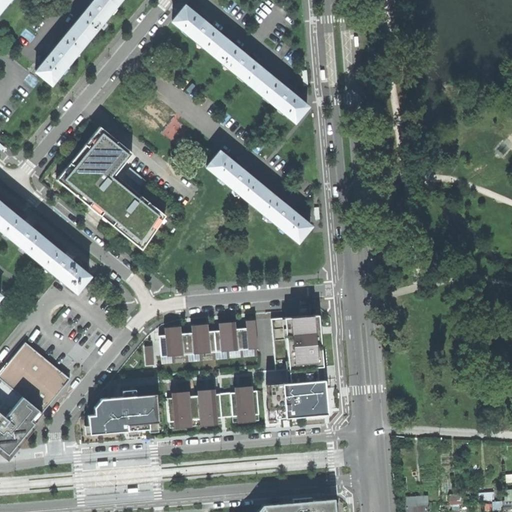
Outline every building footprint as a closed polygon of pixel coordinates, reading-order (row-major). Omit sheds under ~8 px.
[(86,37),(117,0),(89,0),(89,1),(86,4),(88,5),(72,25),(86,37)] [(170,19),(212,53),(224,38),(206,23),(207,22),(204,20),(202,18),(201,19),(182,4),(170,19)] [(48,83),(86,37),(72,25),(55,45),(53,44),(50,47),(48,49),(50,51),(33,71),(48,83)] [(212,53),(252,86),(264,71),(246,56),(247,55),(245,53),(242,51),(241,52),(224,38),(212,53)] [(293,119),(305,104),(286,89),(287,88),(284,85),(282,83),(281,85),(264,71),(252,86),(293,119)] [(97,212),(142,247),(167,215),(116,174),(133,152),(100,126),(57,180),(97,212)] [(204,167),(255,207),(267,193),(242,173),(243,172),(240,170),(237,167),(236,169),(216,152),(204,167)] [(255,207),(297,241),(309,226),(288,210),(289,209),(286,206),(284,205),(283,206),(267,193),(255,207)] [(0,214),(0,231),(32,257),(45,242),(28,228),(29,227),(26,224),(22,221),(21,223),(5,209),(0,214)] [(72,291),(85,275),(68,261),(69,260),(67,258),(64,255),(62,257),(45,242),(32,257),(72,291)] [(276,367),(321,364),(321,353),(319,328),(318,313),(273,316),(276,367)] [(241,355),(260,354),(258,316),(243,317),(239,318),(241,355)] [(217,357),(236,356),(234,319),(230,319),(219,319),(215,320),(217,357)] [(192,359),(211,358),(209,320),(205,320),(194,321),(190,321),(192,359)] [(161,363),(180,362),(178,324),(175,324),(162,325),(159,325),(161,363)] [(7,366),(0,374),(0,378),(39,410),(43,413),(63,388),(70,380),(25,343),(7,366)] [(143,346),(145,365),(154,364),(152,345),(143,346)] [(30,420),(39,410),(0,378),(0,447),(6,453),(10,456),(36,425),(34,423),(30,420)] [(318,413),(325,413),(323,391),(322,378),(277,381),(280,416),(287,416),(303,414),(318,413)] [(236,424),(255,422),(253,385),(234,386),(236,424)] [(199,426),(218,425),(216,387),(197,389),(199,426)] [(172,428),(191,427),(189,389),(170,390),(172,428)] [(86,414),(87,433),(126,430),(157,427),(154,393),(100,398),(91,405),(92,414),(86,414)] [(39,417),(43,413),(39,410),(30,420),(34,423),(39,417)] [(451,494),(451,503),(462,502),(461,494),(451,494)] [(428,511),(428,495),(405,496),(405,511),(428,511)] [(247,511),(329,511),(329,497),(255,503),(247,511)]
